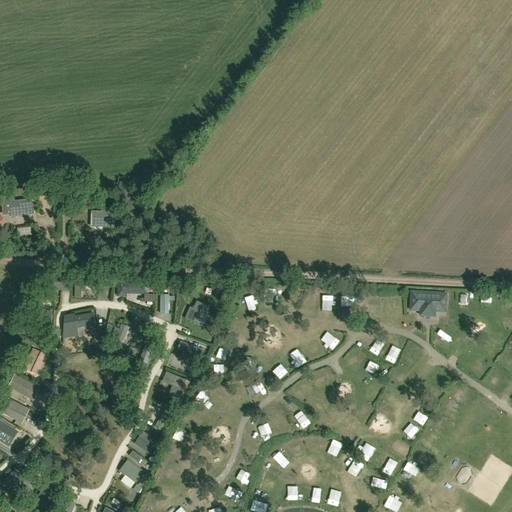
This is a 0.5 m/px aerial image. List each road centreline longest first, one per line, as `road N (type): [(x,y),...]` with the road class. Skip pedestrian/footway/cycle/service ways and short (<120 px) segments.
road 1 (track): [(511,285),(0,250)]
road 2 (track): [(339,371),(343,406),(359,428),(342,479),(348,511)]
